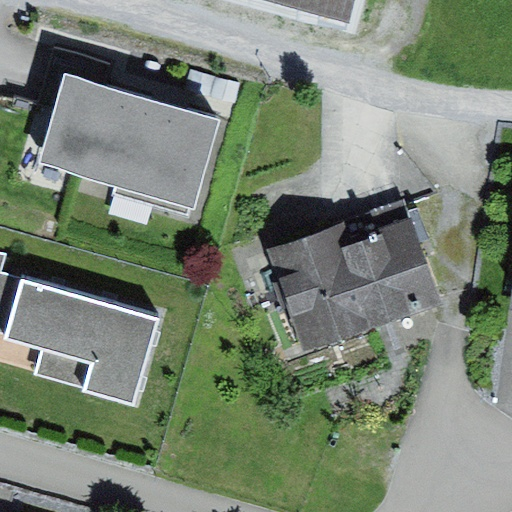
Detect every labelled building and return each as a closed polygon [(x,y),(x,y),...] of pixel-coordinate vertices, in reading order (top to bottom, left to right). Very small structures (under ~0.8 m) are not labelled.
[(252,0),(349,26),(355,0),(252,0)] [(66,77),(105,88),(111,64),(56,49),(39,108),(56,113),(66,77)] [(244,84),(191,71),(186,91),(239,105),(244,84)] [(105,88),(66,77),(56,113),(41,165),(196,208),(221,120),(105,88)] [(267,252),(304,355),(442,305),(405,202),(267,252)] [(0,333),(7,335),(22,283),(1,277),(7,254),(0,251),(0,333)] [(159,319),(22,283),(7,335),(6,340),(96,364),(89,392),(136,404),(159,319)]
